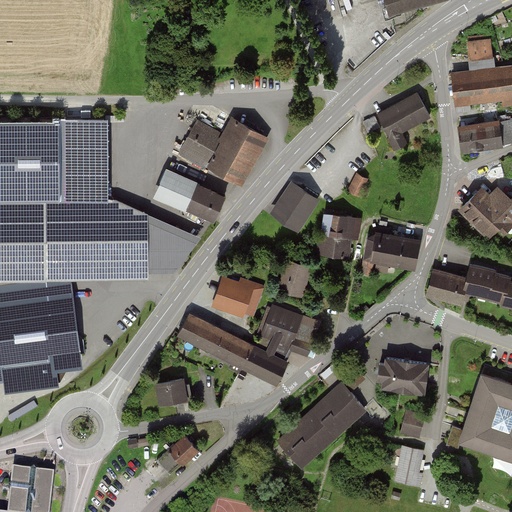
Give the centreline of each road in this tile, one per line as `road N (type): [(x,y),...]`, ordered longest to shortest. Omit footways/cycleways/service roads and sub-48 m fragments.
road 1 (secondary): [(427,33),(301,147),(128,366)]
road 2 (unknown): [(98,292),(200,300),(320,363)]
road 3 (residential): [(270,405),(396,299)]
road 4 (residential): [(112,432),(270,405)]
road 5 (residential): [(151,511),(270,405)]
road 6 (residential): [(396,299),(428,256),(449,170)]
road 7 (residential): [(449,170),(442,87),(427,33)]
road 8 (unclassified): [(396,299),(511,343)]
